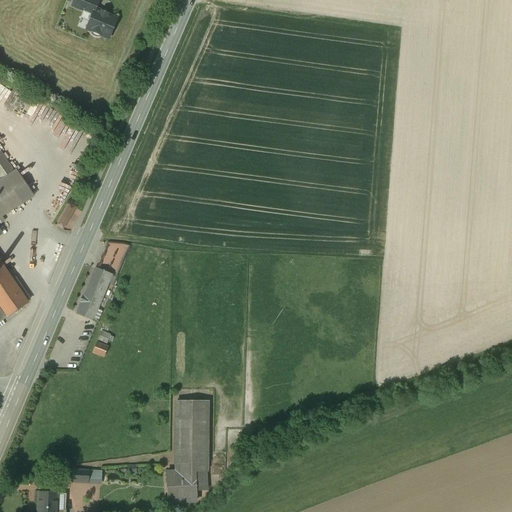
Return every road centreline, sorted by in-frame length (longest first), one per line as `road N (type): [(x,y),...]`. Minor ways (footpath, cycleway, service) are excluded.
road 1 (tertiary): [(16,404),(189,0)]
road 2 (track): [(196,0),(471,32)]
